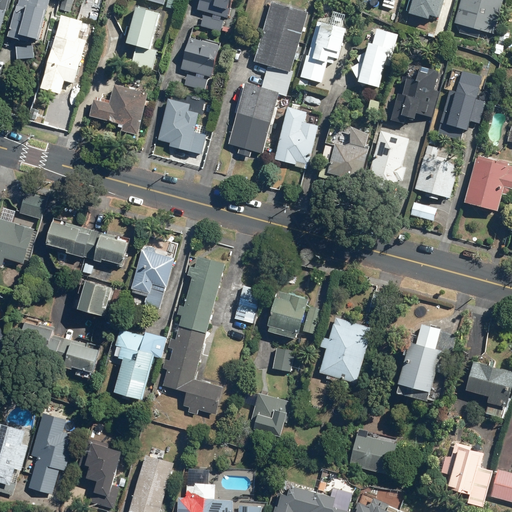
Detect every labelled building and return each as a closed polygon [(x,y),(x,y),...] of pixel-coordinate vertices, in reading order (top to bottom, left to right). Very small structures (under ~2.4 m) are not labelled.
[(0,0),(0,32),(8,2),(0,0)] [(17,5),(8,36),(29,42),(30,38),(38,40),(49,0),(28,0),(28,1),(26,0),(19,0),(18,5),(17,5)] [(232,0),(199,0),(197,11),(227,20),(232,0)] [(384,0),(382,7),(392,10),(393,10),(395,2),(394,2),(394,0),(384,0)] [(412,0),(408,16),(428,22),(429,18),(435,20),(441,0),(412,0)] [(460,0),(454,26),(494,36),(502,0),(460,0)] [(293,75),(291,74),(307,14),(271,4),(254,65),(267,69),(261,90),(243,85),(226,146),(238,149),(237,155),(249,158),(251,152),(262,155),(279,96),(286,98),(293,75)] [(159,16),(135,9),(124,47),(148,53),(159,16)] [(82,21),(62,15),(42,87),(61,93),(64,81),(74,83),(86,40),(78,38),(82,21)] [(224,22),(203,16),(200,28),(221,33),(224,22)] [(346,29),(317,22),(308,57),(306,56),(300,80),(322,85),(326,66),(325,65),(327,59),(338,61),(346,29)] [(371,46),(367,45),(365,53),(356,59),(359,64),(350,69),(356,79),(358,82),(358,85),(368,87),(380,88),(385,65),(390,67),(398,36),(376,30),(371,46)] [(220,45),(189,38),(184,54),(181,71),(211,78),(214,63),(220,45)] [(398,96),(395,95),(388,122),(404,126),(405,121),(413,123),(418,104),(422,105),(420,114),(433,117),(439,93),(433,92),(438,74),(419,70),(415,82),(402,79),(398,96)] [(481,80),(454,73),(452,82),(458,84),(449,115),(443,113),(440,125),(447,127),(448,127),(455,131),(456,127),(467,130),(474,103),(476,103),(481,80)] [(208,81),(187,75),(184,86),(205,92),(208,81)] [(148,97),(113,88),(108,106),(93,102),(89,118),(122,127),(121,132),(137,137),(148,97)] [(190,107),(168,101),(158,141),(170,144),(169,149),(189,153),(202,156),(207,137),(193,134),(198,115),(188,113),(190,107)] [(308,166),(318,128),(304,125),(306,115),(298,113),(300,106),(292,104),(291,111),(286,110),(274,161),(295,166),(295,167),(306,170),(307,166),(308,166)] [(334,145),(327,175),(340,178),(337,190),(357,195),(368,153),(369,148),(366,147),(369,134),(350,128),(349,145),(343,148),(334,145)] [(409,140),(380,132),(367,184),(396,191),(398,182),(402,183),(406,169),(402,168),(409,140)] [(424,158),(423,158),(415,192),(426,195),(425,198),(438,201),(438,198),(450,201),(458,167),(445,164),(448,151),(428,146),(424,158)] [(509,165),(476,156),(463,205),(497,214),(501,196),(510,198),(511,189),(511,167),(509,167),(509,165)] [(20,214),(41,219),(47,198),(26,192),(20,214)] [(415,197),(410,216),(433,223),(439,204),(415,197)] [(0,218),(0,265),(3,267),(5,258),(25,264),(35,229),(0,218)] [(117,237),(67,223),(67,222),(54,218),(47,244),(67,250),(67,253),(75,255),(75,254),(94,259),(94,260),(102,263),(103,259),(124,265),(131,239),(117,235),(117,237)] [(146,247),(140,250),(128,292),(146,297),(143,305),(160,310),(174,260),(155,254),(154,248),(146,247)] [(194,380),(224,265),(196,258),(193,269),(189,267),(186,277),(191,278),(183,308),(178,307),(176,316),(181,317),(175,340),(170,339),(168,348),(172,350),(169,361),(164,360),(162,369),(167,371),(162,387),(185,393),(181,406),(189,408),(188,413),(196,415),(198,411),(215,415),(222,387),(194,380)] [(84,272),(91,274),(94,265),(86,263),(84,272)] [(87,281),(79,309),(105,317),(113,288),(87,281)] [(262,291),(242,286),(234,320),(253,325),(262,291)] [(307,300),(275,291),(266,327),(268,327),(267,333),(294,340),(295,335),(298,335),(307,300)] [(322,311),(309,307),(302,332),(316,335),(322,311)] [(371,330),(335,319),(328,340),(322,338),(319,347),(326,349),(318,374),(327,376),(326,379),(337,383),(338,380),(354,384),(371,330)] [(97,350),(89,348),(86,347),(87,344),(53,335),(55,327),(39,323),(38,326),(25,322),(19,340),(48,348),(44,362),(72,370),(73,367),(93,373),(99,351),(97,350)] [(413,346),(408,344),(395,386),(396,386),(394,394),(425,403),(428,396),(429,396),(440,352),(435,350),(439,330),(420,325),(414,346),(413,346)] [(144,337),(119,330),(112,357),(123,360),(113,393),(139,401),(152,356),(161,359),(167,338),(145,332),(144,337)] [(97,350),(99,343),(91,341),(89,348),(97,350)] [(294,352),(276,348),(272,370),(291,373),(294,352)] [(511,382),(511,374),(472,362),(464,391),(487,397),(485,404),(488,405),(485,414),(502,419),(506,403),(511,382)] [(292,403),(258,393),(249,425),(253,426),(252,430),(279,438),(280,434),(283,435),(292,403)] [(74,436),(62,433),(65,422),(42,415),(33,449),(34,449),(32,456),(37,458),(29,488),(53,495),(59,470),(65,472),(74,436)] [(24,431),(0,424),(0,484),(9,487),(14,470),(21,472),(27,447),(20,446),(24,431)] [(367,432),(357,430),(348,466),(388,476),(397,440),(378,436),(377,440),(366,437),(367,432)] [(109,444),(86,438),(78,465),(87,468),(84,479),(95,482),(92,493),(93,493),(90,503),(113,509),(119,488),(111,486),(120,452),(107,449),(109,444)] [(470,448),(455,443),(450,457),(445,458),(441,473),(446,474),(449,475),(445,488),(456,493),(469,495),(467,503),(482,507),(492,472),(479,468),(483,454),(470,452),(470,448)] [(158,511),(172,464),(144,456),(128,511),(158,511)] [(511,472),(497,468),(493,483),(489,498),(511,504),(511,472)] [(333,475),(327,491),(353,500),(358,484),(333,475)] [(193,498),(177,497),(176,511),(262,511),(263,508),(239,506),(238,511),(237,511),(233,511),(233,501),(214,500),(215,485),(194,484),(193,498)] [(345,511),(331,508),(333,498),(288,486),(285,495),(278,494),(273,511),(345,511)] [(367,508),(358,504),(354,511),(385,511),(388,506),(371,499),(367,508)]
